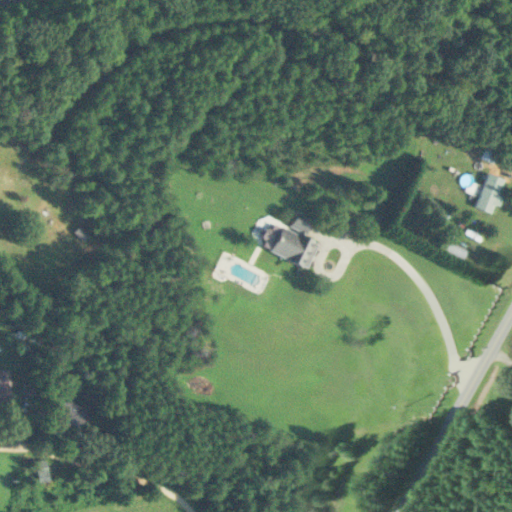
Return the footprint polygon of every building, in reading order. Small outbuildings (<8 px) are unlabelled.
[(491,163),(496,151),(480,144),(474,156),(491,163)] [(493,203),(494,204),(504,180),(486,172),(472,207),(489,213),(493,203)] [(64,237),(70,231),(41,201),(35,208),(64,237)] [(307,268),(317,242),(303,237),(311,218),(295,212),(288,229),(270,222),(259,248),(307,268)] [(437,249),(460,261),(466,251),(442,239),(437,249)] [(0,396),(9,397),(9,368),(0,368),(0,396)] [(89,415),(61,394),(51,407),(80,428),(89,415)] [(34,462),(38,482),(48,480),(44,460),(34,462)]
